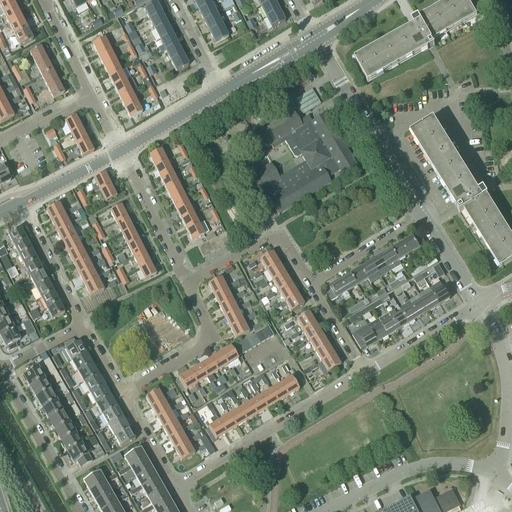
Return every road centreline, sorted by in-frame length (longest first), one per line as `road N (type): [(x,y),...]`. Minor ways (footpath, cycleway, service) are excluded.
road 1 (residential): [(173,483),(361,376)]
road 2 (residential): [(429,213),(316,32)]
road 3 (unclassified): [(487,468),(510,402),(481,304)]
road 4 (unclassified): [(327,511),(407,473),(437,465),(487,468)]
road 5 (residential): [(307,282),(279,231),(186,284)]
road 6 (residential): [(81,511),(0,371)]
road 7 (residential): [(122,393),(200,349),(205,324),(186,284)]
road 8 (residential): [(186,284),(119,152)]
road 9 (residential): [(307,282),(429,213)]
road 10 (residential): [(361,376),(481,304)]
road 11 (residential): [(79,325),(17,205)]
